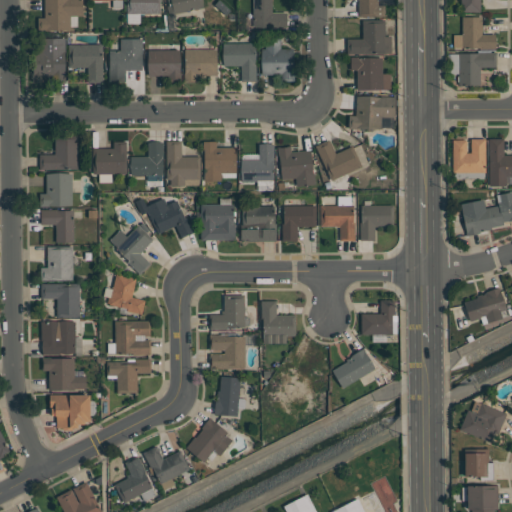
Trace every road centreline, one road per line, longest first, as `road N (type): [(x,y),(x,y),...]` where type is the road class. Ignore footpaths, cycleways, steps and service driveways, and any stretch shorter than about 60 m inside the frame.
road 1 (residential): [(7,0),(15,401),(41,474)]
road 2 (residential): [(0,495),(170,406),(181,380),(176,293),(179,279),(196,271)]
road 3 (residential): [(196,271),(330,277),(511,253)]
road 4 (residential): [(8,115),(317,112)]
